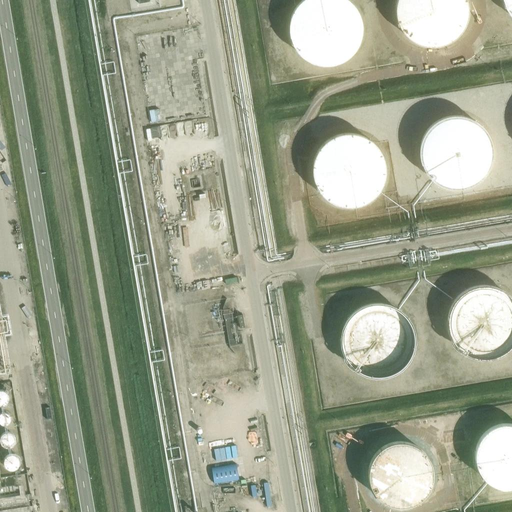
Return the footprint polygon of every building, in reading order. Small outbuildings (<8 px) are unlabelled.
[(294,50),(308,61),(331,65),(347,58),(359,45),(364,25),(358,5),(352,0),(296,0),(288,14),(287,32),(294,50)] [(401,31),(415,43),(438,46),(454,40),(466,27),(471,6),(468,0),(394,0),(394,14),(401,31)] [(511,0),(502,0),(508,11),(511,14),(511,0)] [(426,172),(440,183),(463,186),(479,180),(491,167),(496,147),(490,127),(478,115),(461,110),(443,112),(429,121),(420,136),(419,154),(426,172)] [(318,189),(332,200),(355,204),(371,197),(382,185),(387,164),(381,144),(369,133),(352,127),(335,129),(321,139),(312,154),(310,172),(318,189)] [(454,342),(469,354),(487,358),(505,353),(511,345),(511,291),(510,289),(493,281),(475,282),(459,291),(449,307),(447,325),(454,342)] [(345,361),(359,373),(377,377),(395,372),(408,359),(414,342),(411,323),(400,308),(384,300),(365,301),(349,310),(339,326),(337,344),(345,361)] [(10,418),(10,417),(9,415),(8,412),(6,411),(3,410),(0,410),(0,423),(2,424),(4,424),(7,422),(9,420),(10,418)] [(511,420),(506,420),(500,421),(494,422),(489,425),(485,429),(481,433),(478,438),(476,444),(475,449),(475,455),(476,461),(478,466),(481,471),(485,476),(489,480),(494,482),(500,484),(506,485),(511,485),(511,484),(511,420)] [(14,438),(13,435),(12,433),(10,431),(7,431),(4,431),(2,432),(0,434),(0,440),(1,443),(3,445),(6,445),(9,445),(11,443),(13,441),(14,438)] [(432,477),(432,472),(432,466),(430,460),(427,455),(424,450),(420,446),(415,443),(409,441),(404,439),(398,439),(392,440),(387,442),(381,444),(377,448),(373,452),(370,457),(368,463),(367,469),(367,475),(368,480),(370,486),(373,491),(377,495),(381,499),(387,502),(392,503),(398,504),(404,504),(410,503),(415,500),(420,497),(424,493),(427,488),(430,483),(432,477)] [(19,461),(18,458),(17,455),(14,453),(11,453),(8,453),(5,455),(3,458),(3,461),(3,464),(5,466),(6,467),(8,468),(11,469),(14,468),(16,467),(17,466),(18,464),(19,461)] [(236,465),(212,469),(214,485),(239,481),(236,465)]
